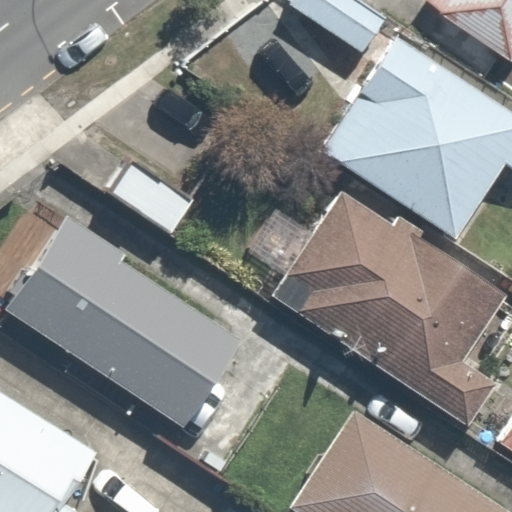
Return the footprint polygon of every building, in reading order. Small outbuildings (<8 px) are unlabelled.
[(379,6),(369,0),(285,0),(276,14),(347,58),(379,6)] [(511,0),(420,0),(407,21),(499,81),(511,61),(511,0)] [(316,161),(447,246),(497,169),(511,178),(511,119),(393,43),(316,161)] [(128,168),(107,201),(176,244),(196,211),(128,168)] [(267,295),(467,427),(503,373),(462,346),(492,299),(334,194),(267,295)] [(252,339),(56,216),(0,304),(0,325),(187,443),(252,339)] [(66,511),(101,453),(0,394),(0,511),(66,511)] [(508,511),(359,412),(291,511),(508,511)] [(511,414),(490,446),(511,461),(511,414)]
